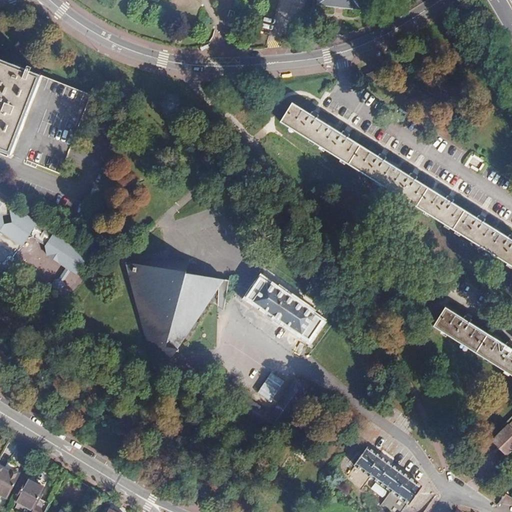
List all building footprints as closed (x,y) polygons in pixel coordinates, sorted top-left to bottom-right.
[(0,68),(0,148),(33,162),(33,165),(42,169),(43,166),(67,176),(78,146),(94,106),(99,95),(38,71),(40,68),(35,66),(34,70),(4,58),(0,68)] [(378,71),(368,75),(371,83),(381,79),(378,71)] [(511,239),(292,102),(280,122),(511,265),(511,239)] [(0,266),(2,267),(11,273),(20,259),(18,251),(28,238),(35,236),(46,244),(49,253),(75,271),(81,269),(89,256),(76,246),(69,248),(67,241),(54,232),(51,236),(35,226),(37,224),(32,221),(31,216),(21,210),(17,211),(14,209),(13,205),(0,195),(0,266)] [(190,261),(126,263),(152,358),(160,347),(176,352),(187,335),(223,279),(186,273),(190,261)] [(261,277),(246,297),(308,341),(322,321),(261,277)] [(511,347),(445,307),(434,325),(511,373),(511,347)] [(240,396),(232,407),(272,436),(287,416),(306,389),(293,380),(274,407),(267,416),(240,396)] [(511,428),(508,424),(492,439),(507,454),(511,448),(511,428)] [(366,447),(353,465),(410,506),(422,488),(366,447)] [(43,490),(25,480),(13,503),(31,511),(30,511),(44,511),(47,505),(41,502),(39,506),(35,504),(37,500),(43,490)] [(1,484),(0,483),(0,509),(12,487),(3,482),(1,484)] [(391,511),(392,511),(400,500),(388,493),(381,505),(391,511)]
